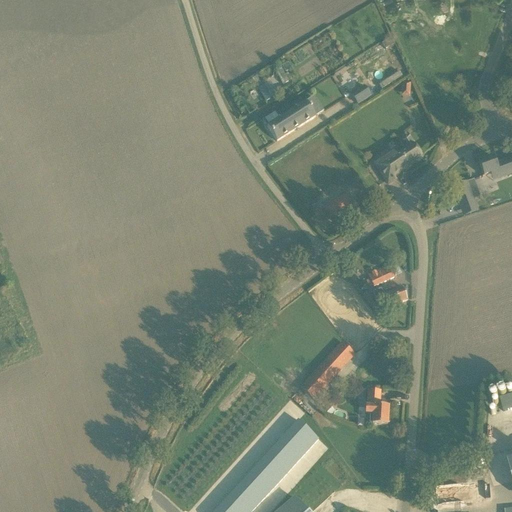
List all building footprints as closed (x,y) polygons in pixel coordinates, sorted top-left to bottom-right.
[(382,90),(402,77),(399,72),(379,86),(382,90)] [(278,95),(277,94),(271,83),(270,82),(263,87),(258,89),(265,102),(278,95)] [(411,83),(402,83),(401,96),(410,97),(411,83)] [(350,96),(357,107),(371,99),(363,87),(350,96)] [(276,143),(315,118),(306,102),(267,127),(276,143)] [(404,150),(377,169),(388,185),(395,180),(394,178),(422,159),(412,145),(415,144),(410,136),(405,136),(401,139),(399,143),(404,150)] [(511,159),(496,165),(493,158),(478,164),(483,177),(497,172),(499,177),(511,171),(511,159)] [(452,188),(458,205),(473,200),(467,182),(452,188)] [(349,206),(343,196),(323,209),(329,220),(349,206)] [(373,288),(395,278),(401,275),(396,266),(391,268),(390,266),(368,276),(370,280),(373,287),(373,288)] [(374,299),(378,312),(407,301),(403,289),(374,299)] [(317,394),(318,395),(349,361),(354,356),(355,355),(342,344),(306,384),(317,394)] [(372,425),(387,426),(387,424),(389,424),(389,419),(388,418),(388,409),(386,408),(386,406),(382,402),(380,401),(380,393),(368,392),(367,408),(368,408),(368,415),(370,415),(369,424),(372,425)] [(511,396),(500,399),(503,411),(511,408),(511,396)] [(329,406),(323,412),(329,418),(335,412),(329,406)] [(298,421),(217,511),(254,511),(318,440),(298,421)] [(437,506),(486,503),(484,483),(436,486),(437,506)] [(306,511),(294,499),(279,511),(306,511)]
